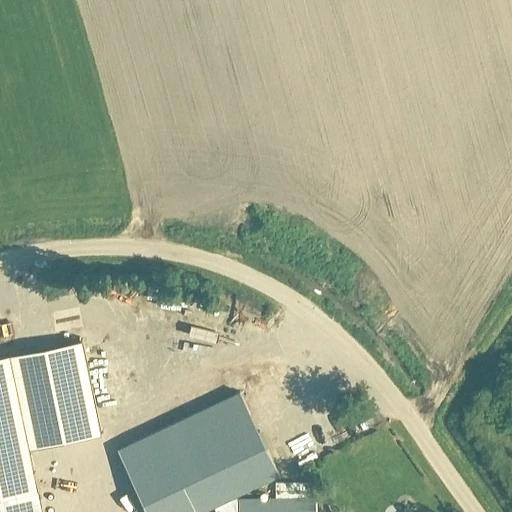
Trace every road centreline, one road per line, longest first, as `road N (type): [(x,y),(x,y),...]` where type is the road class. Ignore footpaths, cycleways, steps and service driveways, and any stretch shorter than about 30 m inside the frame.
road 1 (unclassified): [(485,511),(356,348),(244,269),(170,253),(102,250),(0,266)]
road 2 (track): [(511,283),(418,426)]
